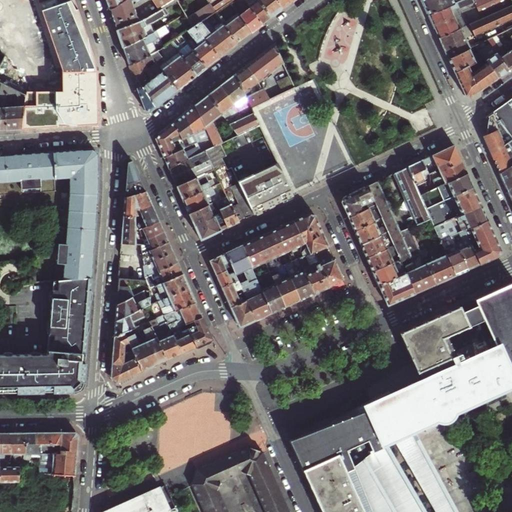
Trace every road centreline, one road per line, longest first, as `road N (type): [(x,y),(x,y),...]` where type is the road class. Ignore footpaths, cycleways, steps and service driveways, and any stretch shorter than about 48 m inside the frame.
road 1 (residential): [(112,133),(94,415)]
road 2 (residential): [(136,130),(315,0)]
road 3 (residential): [(460,122),(319,193)]
road 4 (residential): [(243,372),(191,374),(94,415)]
road 5 (residential): [(243,372),(306,511)]
road 6 (residential): [(378,322),(511,263)]
road 7 (residential): [(243,372),(270,370),(378,322)]
road 8 (residential): [(319,193),(190,253)]
road 9 (residential): [(378,322),(319,193)]
road 10 (residential): [(89,0),(124,132)]
road 11 (residential): [(190,253),(136,130)]
road 12 (residential): [(460,122),(405,0)]
road 13 (residential): [(511,239),(460,122)]
